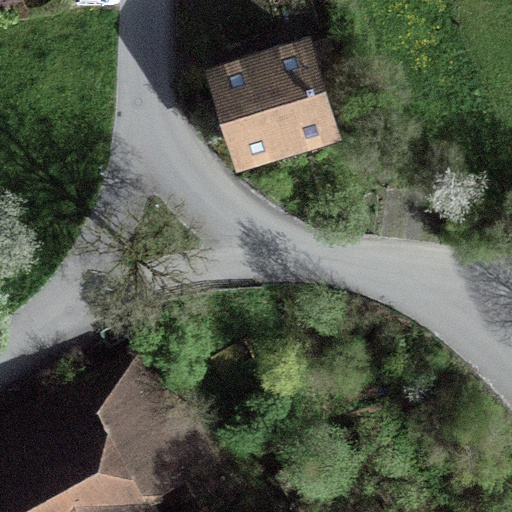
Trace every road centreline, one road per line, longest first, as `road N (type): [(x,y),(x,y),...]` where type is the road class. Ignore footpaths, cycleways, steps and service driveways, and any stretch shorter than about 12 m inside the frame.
road 1 (residential): [(124,228),(487,288)]
road 2 (residential): [(147,0),(147,126),(124,228)]
road 3 (residential): [(124,228),(76,293),(0,351)]
